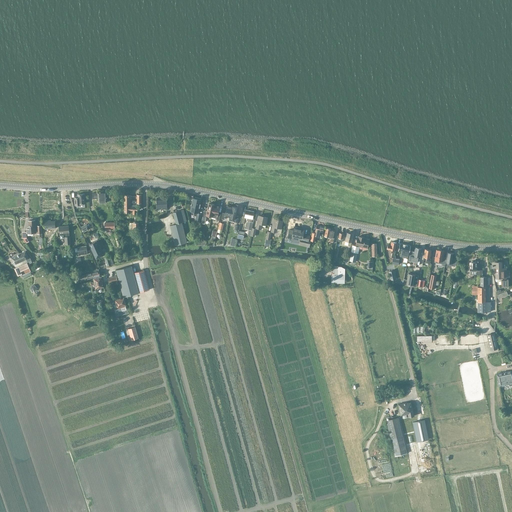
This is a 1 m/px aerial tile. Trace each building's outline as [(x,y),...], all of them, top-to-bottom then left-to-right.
[(107,192),(93,193),(93,199),(98,198),(98,203),(107,202),(107,192)] [(78,204),(85,203),(84,194),(78,194),(78,197),(74,198),(75,205),(78,205),(78,204)] [(131,195),(124,195),(124,204),(131,204),(137,204),(141,203),(141,196),(141,195),(137,195),(137,196),(137,201),(132,201),(132,199),(131,199),(131,196),(132,196),(132,195),(131,195)] [(198,213),(201,200),(201,199),(195,197),(195,199),(193,198),(190,211),(198,213)] [(157,209),(167,208),(166,198),(156,198),(157,209)] [(211,217),(214,204),(209,203),(207,211),(204,210),(203,217),(206,218),(206,215),(211,216),(211,217)] [(131,204),(124,204),(124,213),(129,213),(129,211),(132,211),(132,214),(136,214),(136,211),(137,211),(137,205),(131,205),(131,204)] [(214,204),(211,217),(216,218),(216,220),(219,221),(221,214),(218,213),(219,206),(219,205),(215,204),(215,205),(214,205),(214,204)] [(225,216),(229,217),(232,207),(231,207),(231,206),(227,205),(227,206),(225,213),(222,212),(221,219),(224,220),(225,216)] [(232,206),(232,207),(229,217),(230,218),(229,221),(237,223),(239,216),(236,215),(237,208),(232,206)] [(182,222),(186,221),(183,209),(173,212),(176,224),(182,222)] [(252,219),(254,212),(246,210),(245,217),(247,217),(247,220),(249,221),(250,218),(252,219)] [(266,225),(268,218),(259,216),(256,228),(261,229),(262,224),(266,225)] [(281,229),(283,221),(274,219),(271,231),(276,233),(278,228),(281,229)] [(33,232),(33,229),(36,228),(35,220),(28,221),(29,229),(27,229),(27,233),(33,232)] [(45,229),(55,228),(55,221),(48,221),(48,220),(45,220),(45,229)] [(110,228),(115,228),(114,222),(104,223),(105,228),(106,228),(106,231),(110,230),(110,228)] [(182,223),(170,226),(175,245),(187,242),(182,223)] [(322,234),(324,227),(316,225),(315,233),(314,235),(316,236),(318,236),(319,233),(322,234)] [(59,226),(60,233),(60,239),(64,238),(65,244),(71,244),(70,236),(69,236),(68,226),(59,226)] [(309,247),(309,246),(310,241),(308,241),(309,236),(303,234),(304,230),(294,228),(294,231),(289,230),(287,238),(292,239),(293,236),(299,237),(299,240),(300,240),(299,245),(309,247)] [(331,237),(330,241),(333,242),(335,236),(334,236),(335,231),(330,230),(331,229),(326,228),(324,236),(331,237)] [(347,232),(345,241),(344,245),(348,245),(351,246),(352,242),(351,242),(353,234),(347,232)] [(356,245),(356,246),(367,248),(369,239),(365,239),(365,238),(358,236),(358,237),(356,245)] [(96,259),(102,256),(103,256),(97,241),(89,244),(96,259)] [(395,253),(396,251),(395,251),(397,243),(391,242),(391,245),(388,245),(387,249),(391,250),(391,252),(392,253),(391,257),(396,258),(395,255),(395,253)] [(408,255),(410,246),(400,243),(399,248),(398,248),(399,250),(399,251),(402,252),(401,254),(404,255),(404,257),(407,258),(408,255)] [(78,255),(87,254),(86,246),(78,247),(78,252),(78,255)] [(45,249),(45,260),(51,259),(51,262),(54,262),(54,259),(53,259),(52,249),(45,249)] [(444,251),(436,250),(435,260),(442,261),(442,263),(445,264),(446,257),(443,257),(444,251)] [(18,254),(21,261),(26,259),(28,262),(31,261),(30,257),(28,258),(25,251),(18,254)] [(447,252),(446,257),(445,262),(453,263),(452,266),(454,266),(456,259),(453,259),(454,254),(447,252)] [(14,264),(21,261),(18,254),(11,258),(14,264)] [(107,256),(104,257),(107,266),(111,265),(114,264),(111,256),(108,257),(107,256)] [(470,269),(470,270),(470,274),(480,274),(480,271),(480,270),(479,270),(479,265),(477,265),(477,263),(475,263),(475,262),(470,262),(470,265),(467,265),(467,269),(470,269)] [(495,279),(495,280),(496,281),(497,282),(498,282),(499,281),(501,281),(501,287),(508,287),(508,280),(505,280),(505,277),(506,277),(509,276),(509,271),(506,271),(506,270),(501,271),(501,262),(493,262),(493,268),(492,268),(492,273),(496,273),(496,278),(495,279)] [(27,263),(19,267),(23,278),(31,275),(30,272),(31,271),(27,263)] [(139,292),(149,290),(144,270),(133,273),(131,266),(116,270),(123,297),(139,293),(139,292)] [(332,266),(331,283),(344,283),(345,269),(341,267),(332,266)] [(92,270),(93,278),(100,276),(98,269),(92,270)] [(81,280),(88,279),(86,272),(80,273),(80,277),(78,277),(74,278),(75,282),(82,281),(81,280)] [(406,284),(417,286),(418,280),(418,275),(415,275),(415,274),(408,273),(406,284)] [(96,289),(103,287),(101,277),(93,279),(96,289)] [(491,312),(491,302),(489,302),(489,277),(480,277),(480,285),(478,285),(478,312),(487,312),(491,312)] [(119,308),(126,305),(124,298),(115,300),(117,308),(115,309),(116,313),(120,311),(119,308)] [(137,338),(134,326),(127,328),(130,340),(137,338)] [(494,333),(488,335),(491,350),(497,349),(494,333)] [(497,374),(497,375),(498,381),(498,382),(498,384),(499,384),(499,386),(509,384),(510,385),(511,384),(511,370),(511,371),(505,372),(503,373),(497,374)] [(406,402),(398,404),(400,416),(408,414),(409,417),(414,416),(411,402),(407,403),(406,402)] [(386,420),(390,438),(403,435),(398,417),(386,420)] [(413,422),(417,442),(423,441),(428,439),(424,420),(419,421),(413,422)] [(403,435),(390,438),(395,456),(407,453),(403,435)]
